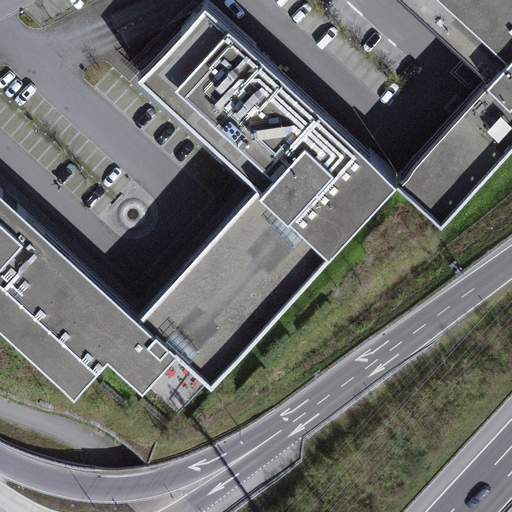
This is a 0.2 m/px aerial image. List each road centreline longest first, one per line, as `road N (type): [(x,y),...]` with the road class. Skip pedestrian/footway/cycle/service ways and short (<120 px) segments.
road 1 (motorway): [(317,405),(147,485),(87,487),(0,460)]
road 2 (motorway): [(511,259),(317,405)]
road 3 (motorway): [(317,405),(184,511)]
